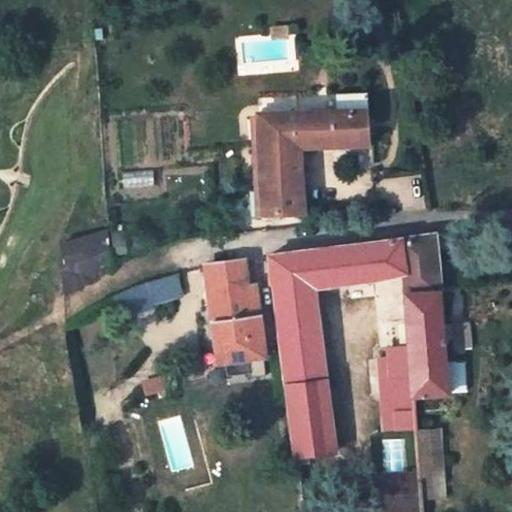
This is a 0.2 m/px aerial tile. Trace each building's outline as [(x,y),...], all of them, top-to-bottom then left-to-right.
[(291,22),(274,25),(276,41),(293,39),(291,22)] [(370,108),(262,114),(268,214),(309,211),(304,147),(374,142),(370,108)] [(65,247),(71,293),(104,276),(115,270),(112,230),(65,247)] [(442,267),(439,233),(411,236),(273,257),(300,454),(337,450),(318,285),(410,272),(442,267)] [(209,268),(224,361),(254,356),(270,354),(264,315),(257,316),(249,261),(209,268)] [(444,290),(442,267),(410,272),(412,295),(444,290)] [(150,286),(155,301),(184,291),(179,276),(150,286)] [(444,290),(412,295),(415,345),(416,376),(417,395),(453,391),(444,290)] [(383,379),(416,376),(415,345),(391,347),(391,355),(380,357),(383,379)] [(254,356),(224,361),(228,383),(258,379),(254,356)] [(455,391),(467,391),(465,361),(454,361),(455,391)] [(418,412),(396,415),(397,431),(420,430),(418,412)] [(421,473),(377,479),(379,511),(380,511),(424,508),(421,473)] [(333,511),(333,502),(307,505),(307,511),(333,511)]
